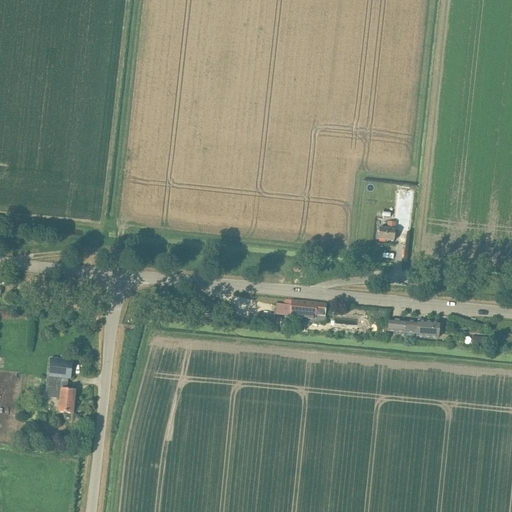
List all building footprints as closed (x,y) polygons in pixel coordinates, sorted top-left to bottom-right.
[(398,231),(407,231),(408,232),(409,221),(399,220),(398,231)] [(396,223),(387,222),(387,228),(379,228),(377,240),(394,241),(396,223)] [(277,304),(276,315),(289,317),(289,319),(299,320),(299,326),(301,326),(308,327),(309,322),(323,324),(323,323),(324,317),(325,304),(316,303),(291,301),(285,300),(284,305),(277,304)] [(281,318),(264,316),(263,326),(273,328),(273,326),(280,327),(281,318)] [(388,324),(387,330),(402,332),(403,330),(416,332),(416,336),(437,338),(437,330),(438,324),(423,323),(424,321),(417,321),(417,323),(388,320),(388,324)] [(359,334),(359,333),(361,333),(362,323),(360,323),(351,322),(350,333),(359,334)] [(386,334),(387,326),(378,325),(377,333),(386,334)] [(472,337),(471,346),(482,346),(483,337),(472,337)] [(46,396),(60,397),(58,412),(72,413),(73,404),(71,404),(73,391),(61,390),(62,378),(70,379),(72,361),(50,359),(48,378),(46,396)]
